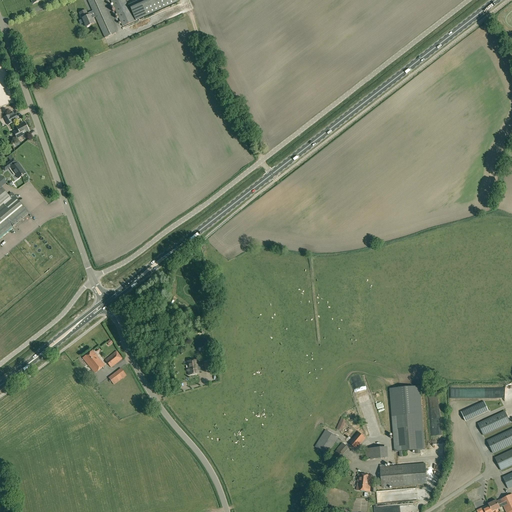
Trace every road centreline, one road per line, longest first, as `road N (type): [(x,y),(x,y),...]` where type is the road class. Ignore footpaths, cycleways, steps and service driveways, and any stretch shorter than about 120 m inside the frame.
road 1 (primary): [(106,302),(500,0)]
road 2 (unclassified): [(92,278),(155,241),(469,0)]
road 3 (unclassified): [(92,278),(0,21)]
road 4 (unclassified): [(225,511),(209,469),(153,399),(106,302)]
road 5 (primary): [(0,386),(106,302)]
road 6 (unclassified): [(0,361),(92,278)]
